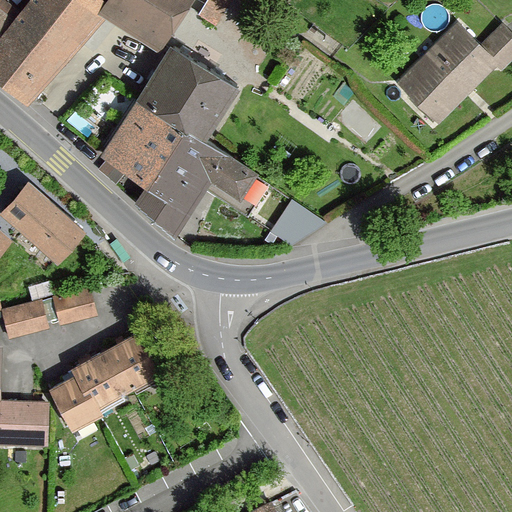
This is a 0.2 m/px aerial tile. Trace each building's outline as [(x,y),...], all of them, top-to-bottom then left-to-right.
[(0,72),(31,98),(107,14),(159,46),(188,0),(111,0),(108,5),(101,0),(32,0),(15,23),(0,11),(0,72)] [(209,0),(201,14),(217,25),(232,0),(209,0)] [(500,20),(480,41),(457,18),(395,81),(436,121),(495,62),(502,69),(511,58),(511,32),(507,27),(500,20)] [(241,197),(257,173),(206,140),(237,91),(174,51),(106,156),(149,188),(140,202),(175,234),(212,178),(241,197)] [(91,233),(29,180),(2,211),(64,264),(91,233)] [(326,222),(293,200),(272,232),(292,244),(326,222)] [(0,249),(10,237),(0,228),(0,249)] [(92,286),(55,295),(62,325),(100,315),(92,286)] [(44,298),(3,309),(11,338),(51,327),(44,298)] [(107,413),(104,407),(165,372),(142,331),(75,368),(78,375),(53,389),(76,430),(107,413)] [(3,399),(4,346),(0,345),(0,444),(50,445),(51,400),(3,399)] [(280,511),(274,501),(252,511),(280,511)]
